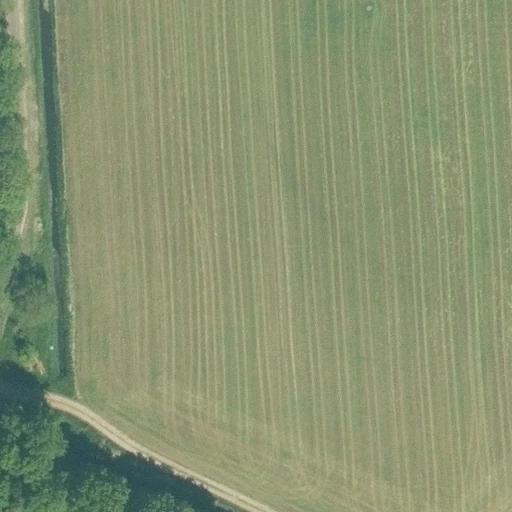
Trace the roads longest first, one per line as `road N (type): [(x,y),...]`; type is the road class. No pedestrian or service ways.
road 1 (track): [(0,389),(59,401),(265,511)]
road 2 (unclassified): [(0,279),(21,173),(12,0)]
